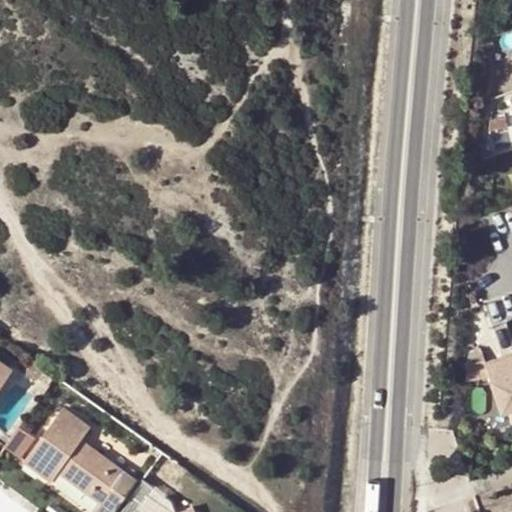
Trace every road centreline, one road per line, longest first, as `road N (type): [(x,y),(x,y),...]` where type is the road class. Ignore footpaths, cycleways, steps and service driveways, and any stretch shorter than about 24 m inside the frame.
road 1 (secondary): [(406,0),(370,511)]
road 2 (secondary): [(393,511),(426,0)]
road 3 (track): [(0,222),(44,261),(135,380),(244,473),(271,511)]
